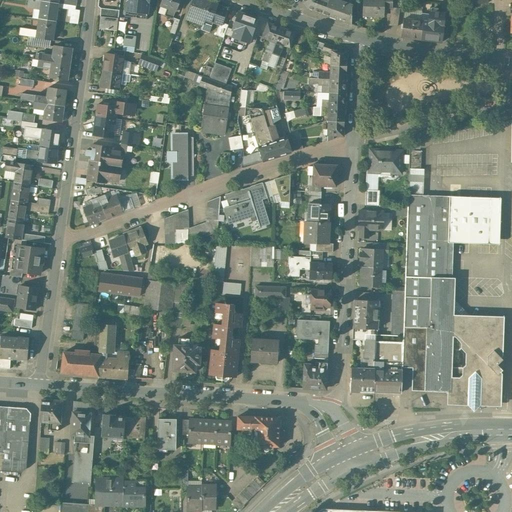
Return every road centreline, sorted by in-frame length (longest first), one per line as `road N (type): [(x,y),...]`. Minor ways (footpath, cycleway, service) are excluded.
road 1 (residential): [(60,241),(351,146)]
road 2 (residential): [(312,405),(338,392),(351,146)]
road 3 (tertiary): [(38,384),(312,405)]
road 4 (residential): [(60,241),(91,0)]
road 5 (secondary): [(511,431),(429,434),(351,458)]
road 6 (residential): [(357,41),(511,64)]
road 7 (residential): [(511,109),(364,140)]
road 8 (residential): [(38,384),(60,241)]
